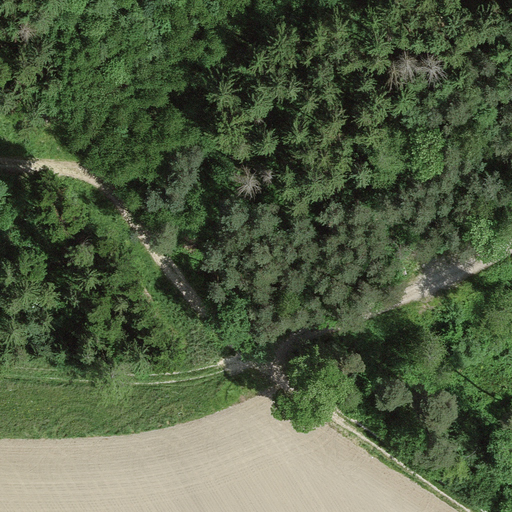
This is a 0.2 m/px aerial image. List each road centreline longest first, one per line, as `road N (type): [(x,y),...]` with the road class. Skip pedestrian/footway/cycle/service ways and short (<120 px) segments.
road 1 (track): [(0,162),(89,172),(115,186),(175,275),(256,352),(486,511)]
road 2 (track): [(511,246),(384,306),(208,370),(152,378),(0,369)]
